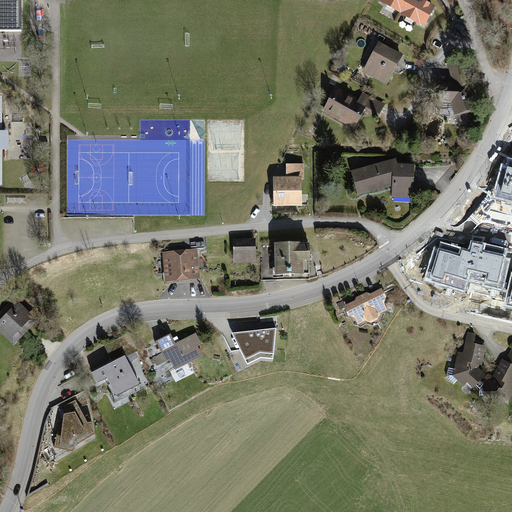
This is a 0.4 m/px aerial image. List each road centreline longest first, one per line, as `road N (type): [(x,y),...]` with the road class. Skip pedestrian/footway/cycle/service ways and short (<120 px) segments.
road 1 (residential): [(4,511),(47,375),(86,331),(135,310),(273,300),(386,254)]
road 2 (residential): [(393,248),(360,222),(168,234),(76,246),(0,284)]
road 3 (residential): [(393,248),(459,186),(507,98)]
road 4 (residential): [(511,330),(429,310),(386,254)]
road 5 (unknown): [(55,117),(63,250)]
